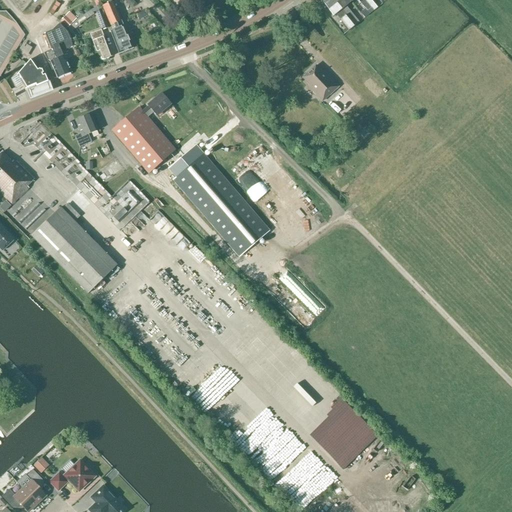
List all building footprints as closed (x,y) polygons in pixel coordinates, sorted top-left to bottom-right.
[(354,27),(345,16),(332,0),(326,0),(323,3),(334,17),(336,15),(340,20),(339,20),(348,31),(354,27)] [(348,0),(332,0),(345,16),(354,27),(356,26),(359,23),(346,7),(351,3),(348,0)] [(348,0),(351,3),(354,0),(357,0),(360,4),(367,12),(371,8),(365,1),(364,0),(348,0)] [(364,0),(365,1),(371,8),(373,11),(377,8),(370,0),(364,0)] [(111,25),(113,30),(110,31),(119,54),(133,49),(128,36),(112,2),(102,6),(111,25)] [(108,28),(101,10),(96,12),(103,30),(108,28)] [(68,28),(72,23),(65,16),(60,21),(68,28)] [(70,47),(68,41),(71,40),(68,32),(60,23),(51,31),(45,34),(51,50),(44,53),(51,71),(54,70),(57,78),(71,72),(62,50),(70,47)] [(99,52),(102,61),(111,57),(104,37),(101,30),(90,34),(93,41),(96,52),(99,52)] [(17,75),(30,59),(26,56),(13,71),(17,75)] [(17,75),(25,89),(35,85),(36,87),(49,81),(45,73),(43,74),(40,67),(38,68),(31,59),(30,59),(17,75)] [(308,87),(322,102),(329,96),(338,87),(324,72),(322,74),(315,66),(303,78),(310,86),(308,87)] [(371,78),(364,83),(373,96),(380,91),(371,78)] [(25,89),(30,101),(53,92),(49,81),(36,87),(35,85),(25,89)] [(148,107),(142,112),(139,108),(112,131),(148,174),(175,150),(147,118),(153,113),(157,117),(171,105),(161,94),(147,105),(148,107)] [(88,135),(97,131),(91,115),(75,121),(81,134),(75,136),(79,147),(92,143),(88,135)] [(196,146),(169,169),(176,178),(172,181),(239,257),(269,231),(203,155),(196,146)] [(10,160),(2,152),(0,154),(0,193),(11,205),(28,188),(27,187),(33,180),(13,161),(12,162),(10,160)] [(112,218),(120,225),(139,204),(136,202),(126,213),(121,208),(112,218)] [(140,208),(143,215),(154,210),(150,203),(140,208)] [(60,208),(31,236),(88,294),(117,266),(60,208)] [(158,212),(149,221),(140,211),(120,229),(128,239),(138,230),(136,228),(141,224),(145,229),(151,224),(157,230),(167,222),(158,212)] [(0,248),(3,251),(15,240),(0,223),(0,248)] [(263,287),(304,329),(311,322),(270,280),(263,287)] [(315,317),(324,309),(317,302),(308,310),(315,317)] [(206,398),(247,436),(255,428),(214,390),(206,398)] [(319,401),(313,407),(336,431),(342,425),(319,401)] [(370,429),(363,437),(368,441),(375,433),(370,429)] [(257,432),(249,439),(254,444),(262,436),(257,432)] [(374,447),(378,452),(387,444),(382,439),(374,447)] [(354,454),(347,459),(350,463),(357,458),(354,454)] [(49,466),(41,458),(33,466),(40,473),(49,466)] [(50,482),(58,491),(67,483),(67,482),(69,481),(79,491),(94,477),(80,462),(64,476),(65,476),(63,478),(59,474),(50,482)] [(22,489),(37,504),(46,496),(37,486),(42,480),(33,470),(25,477),(30,482),(22,489)] [(122,511),(125,509),(103,486),(91,498),(96,503),(88,510),(90,511),(122,511)] [(27,511),(29,511),(37,504),(22,489),(15,496),(9,490),(2,497),(13,508),(19,503),(27,511)]
